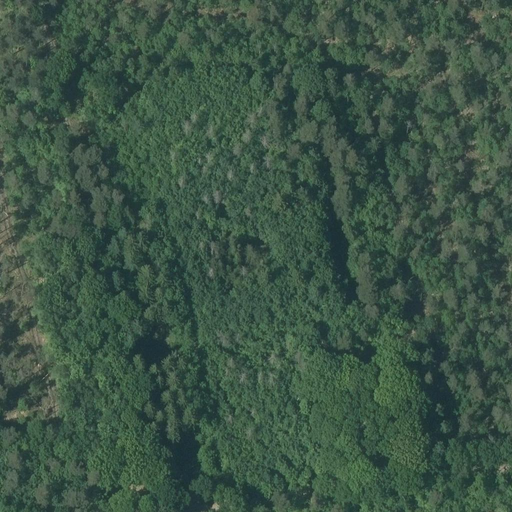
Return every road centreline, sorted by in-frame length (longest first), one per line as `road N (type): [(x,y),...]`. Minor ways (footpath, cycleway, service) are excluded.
road 1 (track): [(511,471),(196,511)]
road 2 (track): [(0,431),(150,511)]
